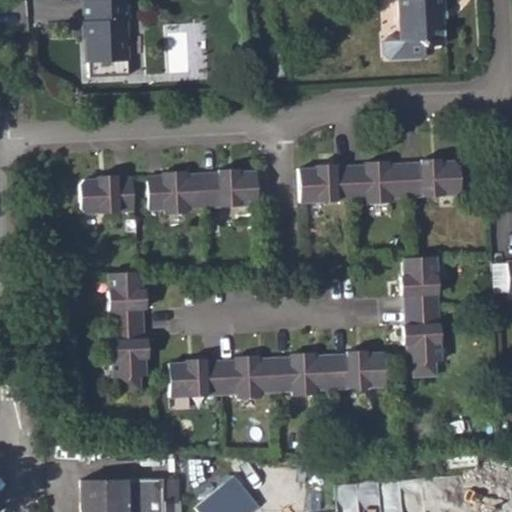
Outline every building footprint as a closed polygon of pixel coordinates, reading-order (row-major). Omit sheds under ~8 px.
[(105,56),(106,61),(124,60),(124,21),(128,20),(127,0),(83,0),(84,56),(105,56)] [(435,20),(436,12),(440,12),(439,0),(394,0),(395,36),(395,41),(412,41),(420,47),(436,47),(437,20),(435,20)] [(444,20),(444,12),(440,12),(436,12),(435,20),(437,20),(444,20)] [(395,41),(395,36),(384,36),(378,43),(378,54),(384,60),(420,59),(420,47),(412,41),(395,41)] [(286,54),(273,54),(274,75),(287,75),(286,54)] [(329,171),(327,167),(310,167),(309,171),(293,171),(294,202),(345,200),(362,199),(362,203),(386,202),(386,199),(401,197),(448,195),(454,190),(454,171),(448,166),(436,167),(435,163),(414,164),(414,167),(400,168),(385,168),(385,165),(362,166),(361,168),(359,170),(344,170),(329,171)] [(144,209),(158,208),(159,212),(182,211),(183,208),(199,206),(229,205),(250,205),(250,196),(250,179),(249,173),(233,174),(233,170),(230,170),(215,171),(215,175),(198,175),(183,176),(182,172),(159,173),(159,177),(141,178),(144,209)] [(129,209),(127,178),(109,179),(108,175),(91,175),(90,179),(78,180),(74,185),(75,207),(80,211),(129,209)] [(396,279),(393,280),(393,299),(399,299),(399,312),(400,328),(395,327),(397,349),(400,349),(401,367),(407,367),(408,381),(432,380),(431,366),(436,366),(434,310),(431,258),(403,259),(396,259),(396,279)] [(105,325),(107,377),(113,377),(114,391),(135,390),(134,376),(140,376),(139,358),(143,358),(142,338),(138,338),(137,324),(137,308),(141,308),(140,287),(136,288),(135,271),(130,271),(103,272),(105,325)] [(161,398),(213,396),(229,395),(230,401),(254,400),(255,395),(270,394),(284,393),(285,398),(310,398),(310,393),(326,392),(378,390),(378,367),(377,356),(361,357),(361,353),(341,354),(341,357),(325,358),(308,358),(307,355),(284,355),(284,358),(269,359),(252,360),(252,356),(228,357),(228,360),(212,361),(197,361),(197,358),(177,359),(177,362),(159,363),(161,390),(161,398)] [(78,511),(178,511),(179,504),(177,504),(176,483),(173,480),(78,481),(78,511)] [(243,511),(222,485),(194,507),(197,511),(243,511)]
